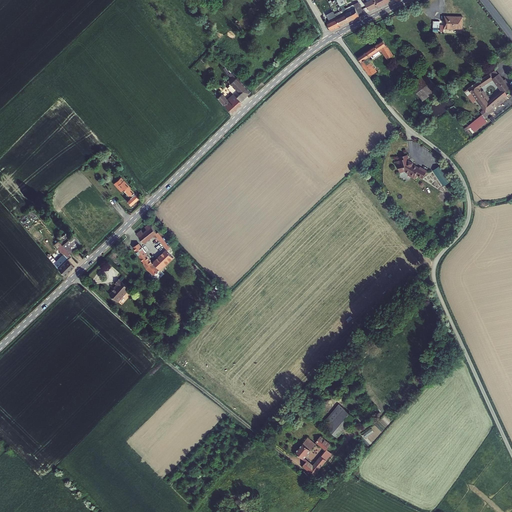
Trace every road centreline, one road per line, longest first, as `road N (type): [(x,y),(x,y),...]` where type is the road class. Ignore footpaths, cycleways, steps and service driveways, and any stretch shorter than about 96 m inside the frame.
road 1 (unclassified): [(511,453),(433,274),(467,221),(462,179),(403,124),(333,36)]
road 2 (tertiary): [(0,346),(238,115),(333,36)]
road 3 (track): [(74,276),(292,461)]
